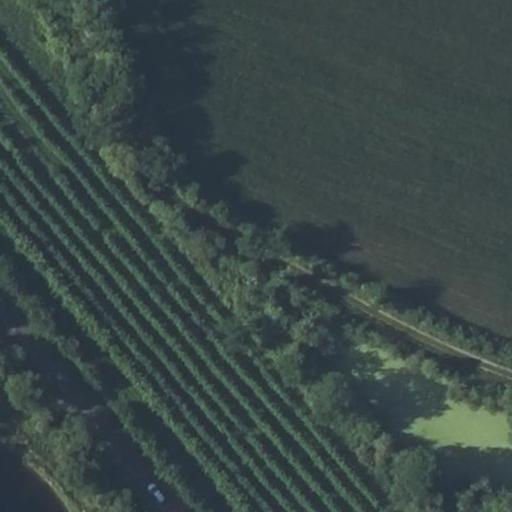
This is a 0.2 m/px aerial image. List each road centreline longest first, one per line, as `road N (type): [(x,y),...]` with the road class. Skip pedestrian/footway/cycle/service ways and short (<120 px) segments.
road 1 (track): [(511,379),(376,319),(194,217),(138,149),(67,0)]
road 2 (tertiary): [(0,317),(162,511)]
